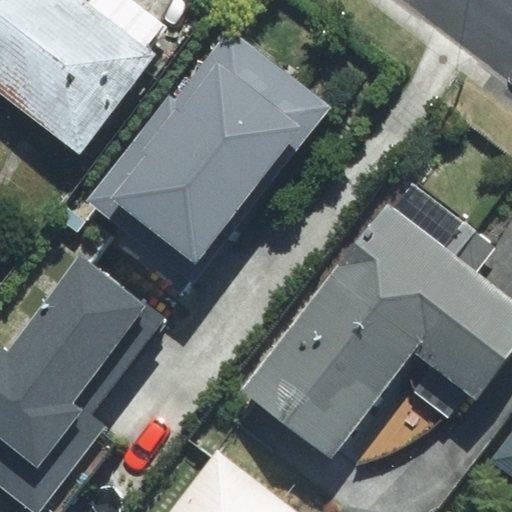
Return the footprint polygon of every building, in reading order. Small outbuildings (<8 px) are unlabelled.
[(194,20),(164,0),(0,0),(0,68),(108,143),(194,20)] [(215,284),(239,250),(350,95),(246,21),(200,85),(191,78),(104,200),(137,223),(123,242),(192,291),(203,275),(215,284)] [(511,269),(477,244),(492,223),(420,171),(264,388),(356,454),(410,381),(462,419),(489,382),(508,395),(511,389),(511,269)] [(105,244),(34,336),(28,344),(19,337),(0,361),(0,414),(4,418),(0,423),(0,471),(52,511),(59,511),(88,476),(71,463),(119,401),(108,393),(179,301),(105,244)] [(510,511),(511,511),(511,437),(503,450),(511,456),(511,505),(508,510),(510,511)] [(322,511),(228,443),(177,511),(322,511)]
